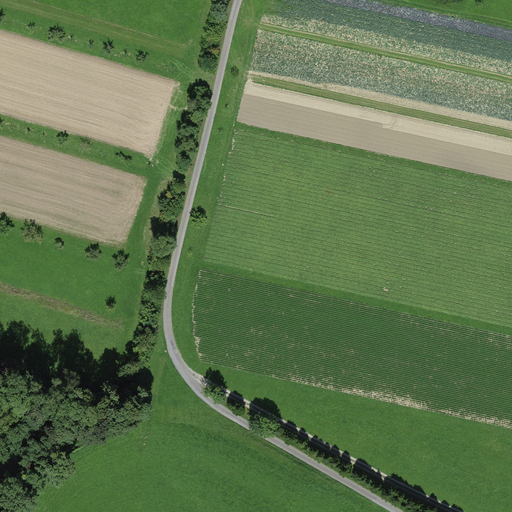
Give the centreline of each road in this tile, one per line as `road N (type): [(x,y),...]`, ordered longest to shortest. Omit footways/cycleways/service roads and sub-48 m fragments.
road 1 (residential): [(396,511),(198,390),(177,359),(168,286),(239,0)]
road 2 (track): [(177,359),(471,511)]
